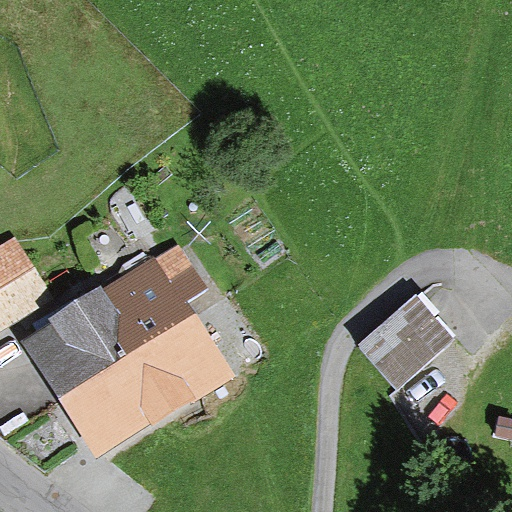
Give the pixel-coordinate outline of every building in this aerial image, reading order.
[(18,356),(62,419),(229,302),(185,240),(18,356)] [(0,295),(34,273),(14,241),(0,250),(0,295)] [(0,337),(54,302),(34,273),(0,295),(0,337)] [(396,387),(456,335),(418,293),(359,346),(396,387)] [(229,302),(62,419),(102,474),(268,358),(229,302)]
